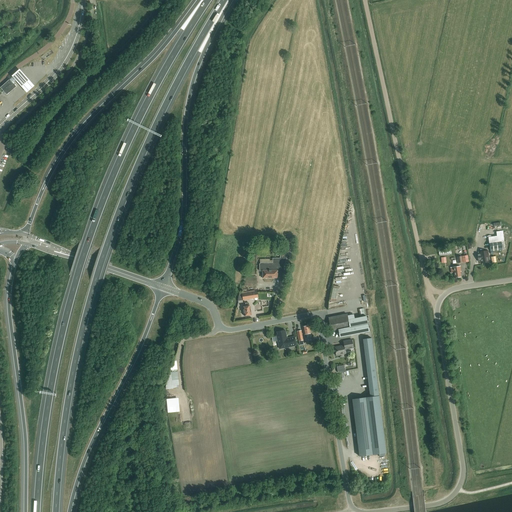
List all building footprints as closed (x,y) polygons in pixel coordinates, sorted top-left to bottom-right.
[(20,69),(12,76),(27,93),(35,86),(20,69)] [(6,83),(1,88),(7,95),(13,89),(7,82),(6,83)] [(500,238),(489,240),(490,251),(505,249),(504,241),(501,242),(500,238)] [(272,263),(260,263),(260,264),(260,271),(263,271),(263,278),(282,278),(287,255),(291,256),(294,240),(290,239),(284,239),(280,258),(273,258),(272,263)] [(490,262),(488,250),(478,252),(478,253),(477,253),(478,261),(480,261),(480,263),(490,262)] [(461,277),(460,272),(461,272),(460,266),(450,267),(451,273),(454,273),(454,278),(461,277)] [(244,283),(246,290),(253,288),(251,279),(248,280),(248,282),(244,283)] [(243,292),(242,292),(243,300),(254,299),(259,298),(258,291),(254,292),(254,291),(248,292),(247,291),(243,292)] [(250,306),(249,303),(246,304),(246,307),(243,307),(245,316),(246,317),(248,316),(251,315),(250,306)] [(366,316),(349,319),(348,315),(329,319),(331,331),(338,329),(340,337),(369,331),(366,316)] [(311,340),(309,325),(303,326),(304,334),(306,334),(307,337),(305,338),(306,341),(311,340)] [(287,339),(285,330),(277,332),(278,335),(277,335),(279,349),(296,345),(295,338),(287,339)] [(352,399),(360,455),(387,452),(372,338),(362,339),(370,397),(352,399)] [(336,355),(346,353),(345,349),(354,348),(352,340),(344,341),(344,345),(335,347),(336,355)]
